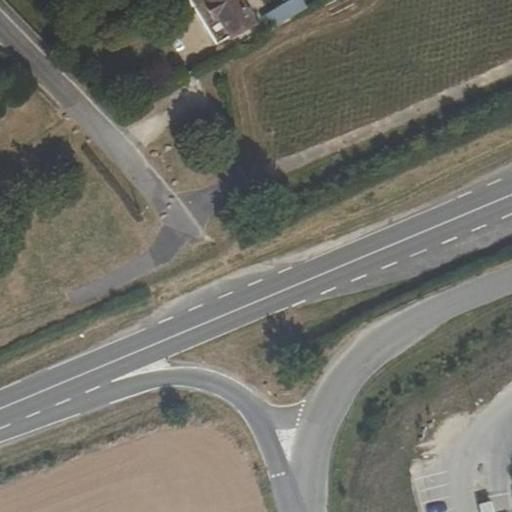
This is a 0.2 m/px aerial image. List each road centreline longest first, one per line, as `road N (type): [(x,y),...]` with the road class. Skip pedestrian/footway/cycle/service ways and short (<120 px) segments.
road 1 (track): [(511,69),(302,161),(0,331)]
road 2 (tertiary): [(511,195),(83,376)]
road 3 (residential): [(181,231),(0,27)]
road 4 (unclassified): [(511,280),(395,330),(344,374),(324,415)]
road 5 (unclassified): [(83,376),(117,387),(204,380),(260,415)]
